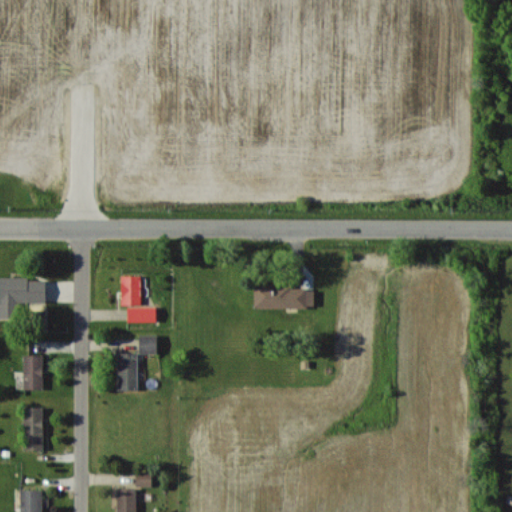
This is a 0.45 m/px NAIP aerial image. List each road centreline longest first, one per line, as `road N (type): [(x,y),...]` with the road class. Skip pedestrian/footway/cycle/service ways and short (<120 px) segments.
road 1 (residential): [(0,227),(511,233)]
road 2 (residential): [(83,230),(81,511)]
